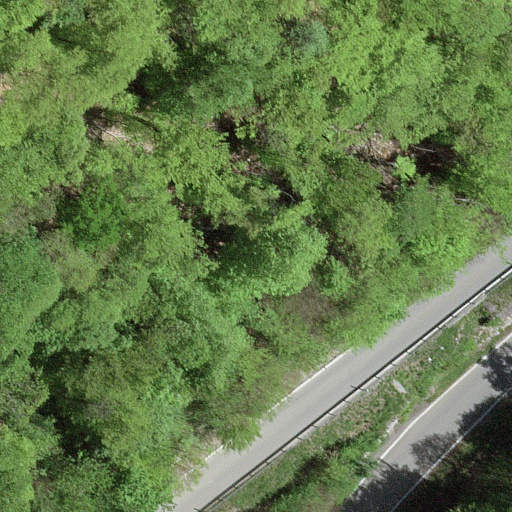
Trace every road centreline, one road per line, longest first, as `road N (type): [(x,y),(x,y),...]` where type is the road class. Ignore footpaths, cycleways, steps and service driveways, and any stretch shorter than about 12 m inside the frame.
road 1 (tertiary): [(511,250),(177,511)]
road 2 (tertiary): [(366,511),(441,425),(511,360)]
